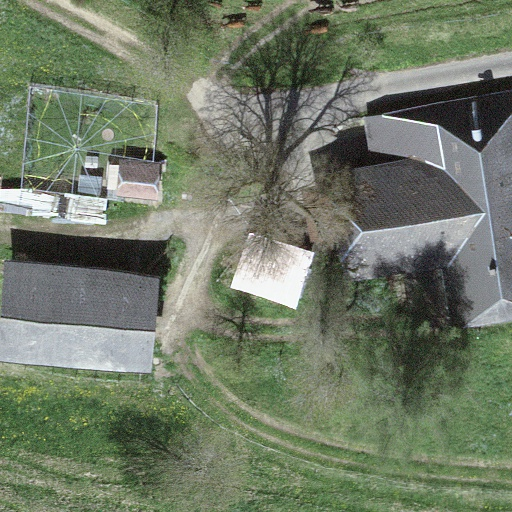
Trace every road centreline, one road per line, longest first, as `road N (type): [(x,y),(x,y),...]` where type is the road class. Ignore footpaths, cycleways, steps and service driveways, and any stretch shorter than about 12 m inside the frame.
road 1 (track): [(241,109),(193,305),(187,364),(226,413),(347,461),(511,476)]
road 2 (track): [(511,58),(241,109)]
road 3 (track): [(22,0),(241,109)]
road 4 (track): [(241,109),(257,50),(302,0)]
